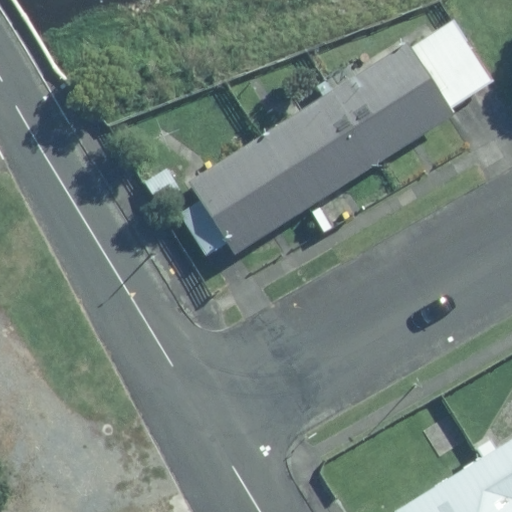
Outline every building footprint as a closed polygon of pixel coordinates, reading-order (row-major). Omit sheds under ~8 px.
[(444,26),(401,52),(440,113),(483,86),(444,26)] [(325,93),(369,168),(444,119),(440,113),(401,52),(398,47),(325,93)] [(256,136),(302,210),(369,168),(325,93),(256,136)] [(256,136),(176,186),(187,207),(214,250),(222,262),(302,210),(256,136)] [(174,198),(160,172),(142,182),(157,208),(174,198)] [(214,250),(187,207),(170,218),(197,261),(214,250)] [(303,214),(315,235),(324,230),(311,209),(303,214)] [(511,511),(511,437),(386,509),(387,511),(511,511)]
